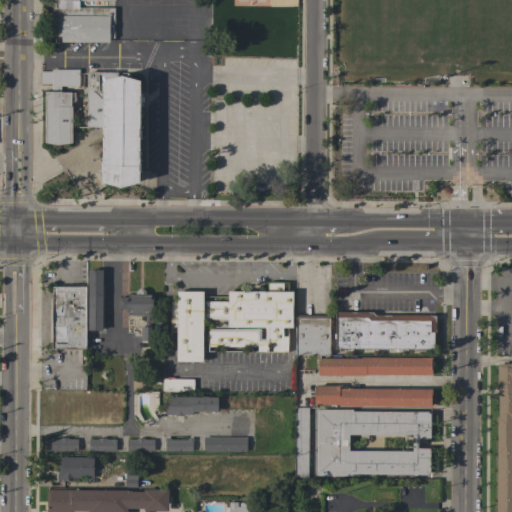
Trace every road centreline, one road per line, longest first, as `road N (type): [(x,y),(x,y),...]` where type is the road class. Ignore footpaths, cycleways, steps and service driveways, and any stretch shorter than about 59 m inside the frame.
road 1 (tertiary): [(16,511),(16,217)]
road 2 (primary): [(16,244),(290,245)]
road 3 (residential): [(314,0),(311,245)]
road 4 (primary): [(312,218),(100,217)]
road 5 (tertiary): [(462,511),(463,301)]
road 6 (tertiary): [(17,152),(18,0)]
